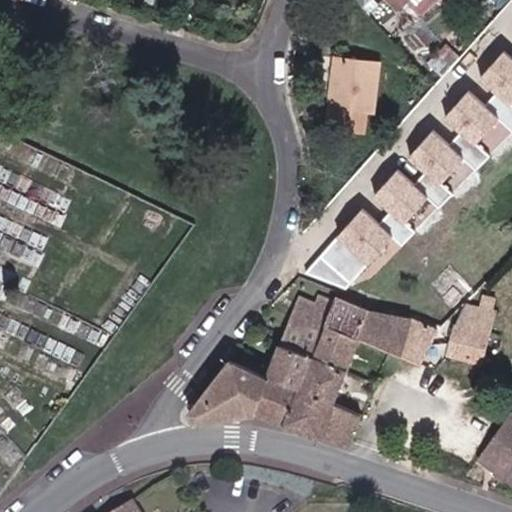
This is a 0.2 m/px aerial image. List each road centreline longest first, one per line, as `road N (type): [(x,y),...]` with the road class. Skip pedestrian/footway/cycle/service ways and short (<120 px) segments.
road 1 (residential): [(260,74),(292,180),(285,236),(158,444)]
road 2 (track): [(261,279),(302,254),(511,27)]
road 3 (tertiary): [(158,444),(235,439),(317,453),(484,511)]
road 4 (residential): [(260,74),(25,0)]
road 5 (tertiary): [(43,511),(114,461),(158,444)]
